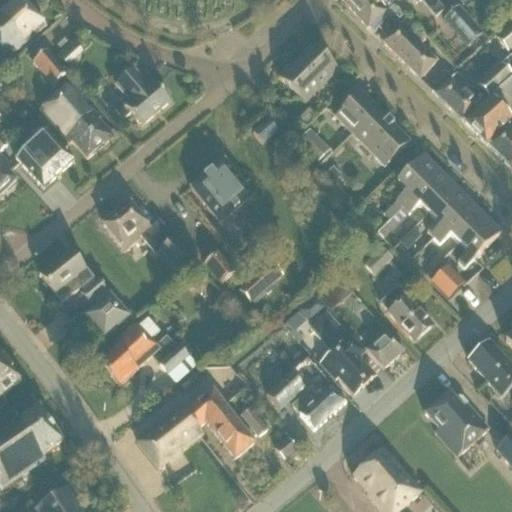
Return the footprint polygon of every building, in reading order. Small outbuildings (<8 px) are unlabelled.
[(0,39),(32,12),(21,0),(12,0),(0,11),(0,39)] [(339,0),(367,31),(391,11),(381,0),(375,0),(374,2),(372,0),(339,0)] [(384,0),(390,7),(396,2),(397,3),(398,2),(401,4),(404,0),(411,0),(417,6),(420,4),(436,21),(444,13),(432,0),(384,0)] [(466,50),(469,48),(482,36),(458,10),(442,23),(466,50)] [(382,46),(419,83),(436,65),(419,49),(425,44),(397,11),(377,31),(387,40),(382,46)] [(45,27),(32,12),(0,39),(0,57),(2,60),(10,53),(12,56),(45,27)] [(511,28),(496,41),(507,54),(511,50),(511,28)] [(312,48),(296,65),(321,90),(337,73),(312,48)] [(67,77),(46,54),(32,66),(52,89),(67,77)] [(434,97),(462,124),(511,81),(511,63),(509,60),(506,63),(480,87),(473,94),(455,76),(434,97)] [(321,90),(296,65),(279,81),(304,106),(321,90)] [(114,112),(117,116),(148,89),(133,72),(114,88),(125,100),(115,109),(114,112)] [(511,81),(462,124),(510,171),(511,168),(511,81)] [(148,89),(117,116),(121,120),(125,120),(130,116),(141,129),(170,105),(153,85),(148,89)] [(72,145),(87,162),(112,140),(98,124),(100,122),(69,87),(39,113),(69,147),(72,145)] [(335,121),(351,138),(377,113),(360,96),(335,121)] [(393,129),(377,113),(351,138),(367,154),(393,129)] [(293,140),(303,131),(294,121),(284,130),(293,140)] [(253,137),(261,147),(276,135),(267,124),(253,137)] [(393,129),(367,154),(384,170),(409,145),(393,129)] [(330,152),(310,132),(297,144),(317,165),(330,152)] [(16,162),(43,192),(74,164),(47,134),(16,162)] [(0,197),(16,183),(9,175),(12,172),(0,158),(0,197)] [(396,204),(403,211),(439,175),(423,159),(397,186),(406,195),(396,204)] [(253,199),(224,163),(190,191),(219,227),(253,199)] [(330,187),(340,178),(332,170),(323,179),(330,187)] [(454,190),(439,175),(403,211),(409,218),(419,208),(428,217),(454,190)] [(433,242),(469,205),(454,190),(428,217),(436,226),(427,235),(433,242)] [(403,211),(396,204),(385,216),(391,222),(392,222),(403,211)] [(130,205),(102,227),(125,254),(141,241),(154,257),(158,253),(181,278),(195,266),(173,240),(159,224),(150,232),(130,205)] [(449,239),(458,247),(485,221),(469,205),(433,242),(440,248),(449,239)] [(485,221),(458,247),(467,256),(457,265),(464,272),(500,236),(485,221)] [(383,242),(397,227),(392,222),(391,222),(377,236),(383,242)] [(363,267),(373,277),(392,260),(383,250),(363,267)] [(70,253),(39,278),(61,306),(92,281),(70,253)] [(235,276),(217,257),(204,268),(221,288),(235,276)] [(463,288),(454,278),(450,282),(442,274),(431,285),(449,302),(463,288)] [(260,276),(238,295),(249,308),(271,289),(260,276)] [(80,297),(89,308),(106,293),(97,282),(80,297)] [(379,307),(413,346),(432,329),(406,300),(397,291),(379,307)] [(332,309),(340,303),(334,295),(326,301),(332,309)] [(108,299),(86,318),(104,339),(126,319),(108,299)] [(312,317),(315,320),(325,311),(315,300),(298,315),(305,323),(312,317)] [(367,357),(360,349),(352,340),(349,343),(326,316),(311,330),(312,332),(312,336),(319,343),(323,344),(333,355),(321,367),(335,383),(338,381),(354,399),(374,380),(360,364),(367,357)] [(86,331),(76,320),(67,328),(76,339),(86,331)] [(124,343),(98,366),(119,389),(151,360),(167,378),(188,359),(178,349),(176,351),(166,340),(155,350),(150,344),(160,335),(147,321),(138,330),(134,327),(120,339),(124,343)] [(360,349),(367,357),(382,373),(404,354),(381,329),(360,349)] [(468,365),(486,385),(508,366),(490,345),(468,365)] [(0,409),(6,405),(1,399),(21,383),(0,356),(0,409)] [(281,380),(287,375),(279,366),(273,371),(281,380)] [(505,397),(511,404),(511,402),(511,370),(508,366),(486,385),(500,401),(505,397)] [(301,367),(290,377),(304,392),(307,389),(314,383),(315,382),(301,367)] [(304,392),(290,377),(266,398),(279,413),(293,401),(304,392)] [(330,420),(346,406),(326,383),(319,389),(314,383),(307,389),(312,396),(310,398),(330,420)] [(184,417),(180,412),(137,446),(158,472),(171,461),(170,459),(179,452),(181,454),(201,438),(196,432),(205,426),(225,409),(212,392),(184,417)] [(297,405),(291,410),(313,435),(330,420),(310,398),(304,392),(293,401),(297,405)] [(449,395),(424,417),(438,433),(435,436),(456,460),(488,432),(467,408),(463,412),(449,395)] [(62,444),(38,408),(18,422),(14,417),(0,426),(0,491),(1,493),(45,462),(42,458),(62,444)] [(205,426),(234,463),(255,446),(225,409),(205,426)] [(241,419),(258,441),(268,433),(251,412),(241,419)] [(511,435),(494,452),(511,472),(511,435)] [(274,453),(284,463),(296,452),(286,442),(274,453)] [(382,453),(352,480),(379,511),(402,511),(420,497),(382,453)] [(78,511),(65,493),(37,511),(78,511)]
